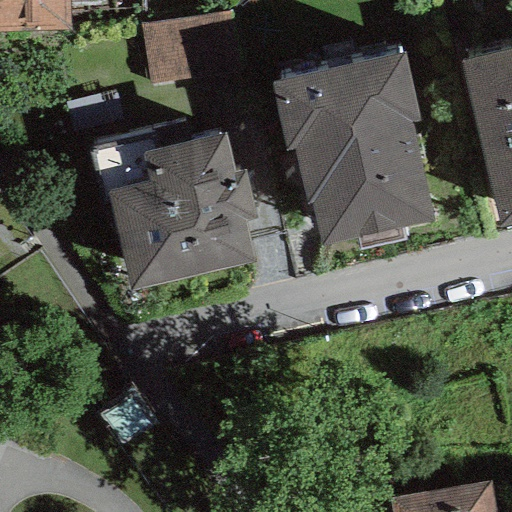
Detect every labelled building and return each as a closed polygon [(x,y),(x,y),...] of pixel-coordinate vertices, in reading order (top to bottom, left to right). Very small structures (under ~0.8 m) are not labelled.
[(0,0),(0,35),(68,34),(67,7),(66,0),(0,0)] [(231,9),(139,27),(151,86),(243,68),(231,9)] [(511,50),(461,61),(499,228),(511,224),(511,50)] [(402,54),(270,84),(285,151),(295,149),(308,204),(313,203),(323,250),(432,225),(409,125),(417,123),(402,54)] [(154,134),(88,151),(102,206),(111,204),(133,292),(254,262),(244,222),(258,218),(246,171),(235,174),(225,132),(158,149),(154,134)] [(495,511),(490,479),(389,497),(391,511),(495,511)]
